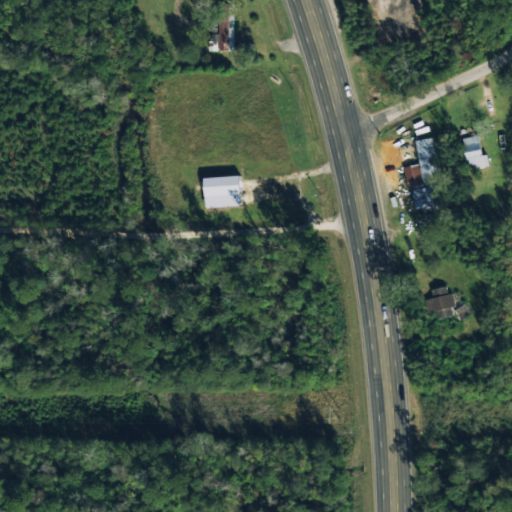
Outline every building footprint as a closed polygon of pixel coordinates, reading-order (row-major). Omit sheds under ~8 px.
[(234,49),(233,16),(218,16),(218,38),(208,38),(208,50),(234,49)] [(487,153),(482,153),(477,131),(462,134),(468,169),(489,165),(487,153)] [(414,207),(436,204),(433,184),(440,183),(434,136),(415,139),(419,163),(403,166),(406,186),(411,185),(414,207)] [(205,206),(241,204),(240,174),(204,176),(205,206)] [(440,319),(466,313),(463,301),(457,302),(454,292),(447,294),(446,289),(433,292),(440,319)]
